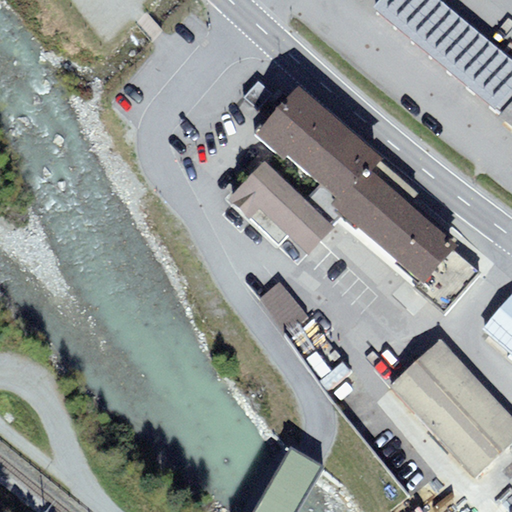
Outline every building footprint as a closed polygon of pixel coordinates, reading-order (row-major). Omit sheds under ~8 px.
[(380,0),(375,6),(502,114),(511,102),(511,60),(440,0),(380,0)] [(259,82),(245,98),(259,111),(273,94),(259,82)] [(339,203),(370,168),(379,158),(299,87),(255,136),(284,162),(288,157),(339,203)] [(511,102),(502,114),(500,117),(511,127),(511,102)] [(336,228),(265,161),(228,201),(278,247),(289,236),(309,256),(336,228)] [(370,168),(339,203),(335,206),(422,284),(457,246),(370,168)] [(309,317),(280,283),(259,301),(288,335),(309,317)] [(511,297),(484,330),(511,353),(511,297)] [(511,417),(441,341),(390,388),(474,478),(511,443),(511,417)]
